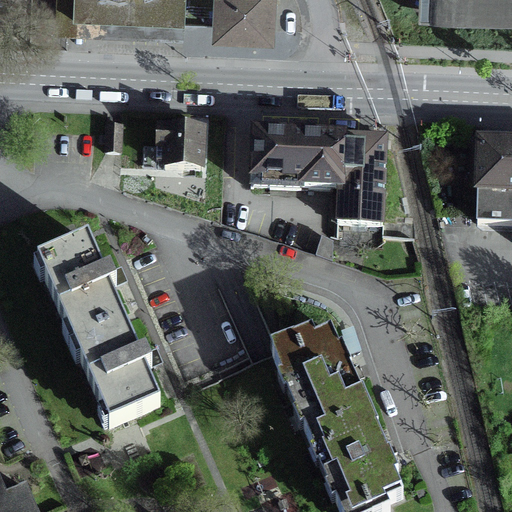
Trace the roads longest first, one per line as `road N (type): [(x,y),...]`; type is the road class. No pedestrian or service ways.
road 1 (residential): [(444,511),(355,302),(104,215),(0,192)]
road 2 (secondary): [(511,98),(0,77)]
